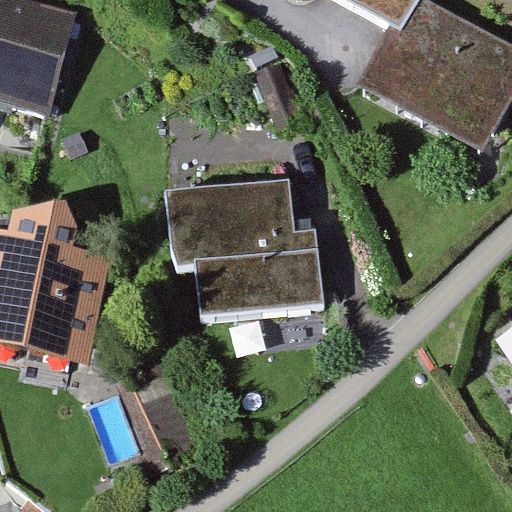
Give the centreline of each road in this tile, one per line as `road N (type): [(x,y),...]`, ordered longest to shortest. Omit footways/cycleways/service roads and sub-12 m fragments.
road 1 (residential): [(511,235),(376,366),(196,511)]
road 2 (residential): [(244,0),(357,60)]
